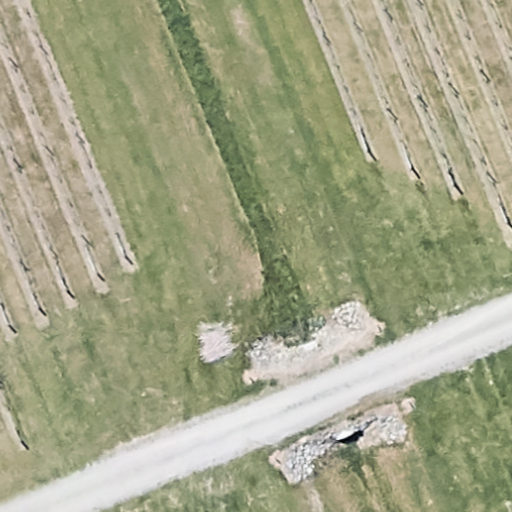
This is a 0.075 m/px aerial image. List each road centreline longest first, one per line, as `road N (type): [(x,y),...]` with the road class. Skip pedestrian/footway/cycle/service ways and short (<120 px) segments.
road 1 (track): [(157,0),(312,382),(511,301)]
road 2 (track): [(363,511),(312,382),(0,510)]
